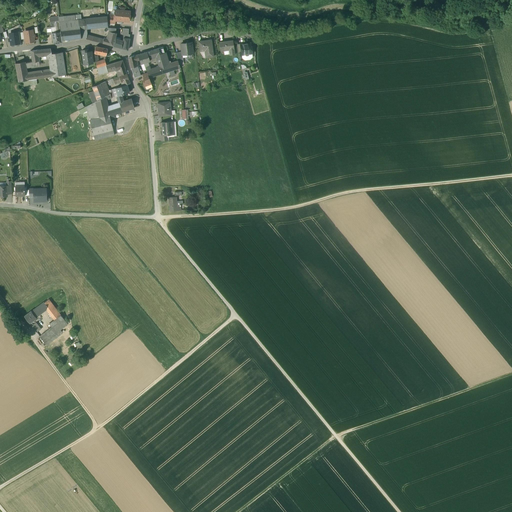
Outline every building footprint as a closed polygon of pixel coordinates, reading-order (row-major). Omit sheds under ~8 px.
[(120,11),(115,11),(115,16),(114,20),(115,21),(129,22),(130,12),(125,11),(120,11)] [(87,20),(81,20),(81,15),(58,17),(61,31),(80,29),(87,28),(87,20)] [(58,17),(49,18),(51,27),(55,26),(59,26),(58,17)] [(107,17),(86,19),(87,20),(87,28),(108,26),(108,24),(108,19),(107,17)] [(51,28),(47,28),(48,35),(52,35),(52,34),(53,33),(53,32),(56,32),(55,26),(51,27),(51,28)] [(109,32),(110,33),(108,40),(108,42),(107,45),(113,47),(115,39),(117,34),(116,33),(116,29),(115,29),(109,28),(108,28),(109,32)] [(61,31),(60,31),(60,33),(62,42),(81,39),(80,29),(61,31)] [(33,31),(24,32),(25,42),(34,41),(33,31)] [(18,33),(9,35),(11,45),(20,43),(18,33)] [(53,33),(52,34),(52,35),(53,44),(61,43),(61,42),(60,33),(53,33)] [(108,40),(104,39),(104,40),(87,36),(86,38),(86,39),(87,40),(107,45),(108,42),(108,40)] [(115,39),(113,47),(122,49),(123,42),(115,39)] [(212,44),(209,44),(208,40),(198,42),(200,52),(205,51),(206,58),(214,57),(212,44)] [(233,41),(219,43),(220,51),(227,50),(227,49),(229,49),(230,56),(235,55),(234,50),(234,49),(233,41)] [(193,54),(192,43),(181,44),(182,52),(182,53),(183,55),(193,54)] [(251,43),(240,44),(241,53),(242,55),(244,55),(246,56),(248,56),(250,54),(252,54),(251,43)] [(108,50),(96,47),(94,53),(98,54),(107,56),(108,50)] [(50,49),(41,50),(43,56),(47,55),(47,59),(50,59),(52,58),(52,57),(52,54),(50,49)] [(160,54),(159,49),(147,53),(149,58),(156,56),(160,67),(166,65),(163,54),(160,54)] [(87,50),(82,51),(84,65),(93,64),(91,52),(88,52),(87,50)] [(37,51),(30,52),(32,63),(39,62),(38,56),(38,55),(37,51)] [(63,53),(54,54),(55,56),(52,57),(52,58),(50,59),(51,71),(48,71),(48,72),(50,78),(66,75),(63,53)] [(147,53),(138,55),(139,60),(141,65),(150,62),(149,58),(147,53)] [(178,61),(171,63),(170,61),(168,62),(165,53),(163,54),(166,65),(168,71),(180,68),(178,62),(178,61)] [(135,56),(128,58),(131,68),(137,67),(136,61),(135,56)] [(123,60),(114,63),(116,69),(118,77),(126,73),(127,73),(125,69),(123,60)] [(19,63),(15,64),(19,82),(28,81),(27,75),(25,62),(19,63)] [(114,63),(106,65),(108,71),(116,69),(114,63)] [(108,71),(106,65),(97,68),(99,75),(108,72),(108,71)] [(160,67),(153,69),(155,76),(168,71),(166,65),(160,67)] [(151,70),(147,71),(149,78),(155,76),(153,69),(151,70)] [(48,72),(31,74),(32,80),(50,78),(48,72)] [(126,73),(119,77),(121,81),(122,83),(123,82),(125,85),(127,85),(130,84),(126,73)] [(147,73),(143,75),(145,81),(143,81),(145,86),(151,84),(147,73)] [(108,91),(105,82),(92,87),(94,91),(98,101),(105,96),(110,94),(109,91),(108,91)] [(125,85),(115,88),(118,96),(122,95),(129,93),(127,85),(125,85)] [(98,101),(94,91),(89,92),(93,103),(95,102),(98,101)] [(131,99),(124,101),(122,95),(118,96),(119,100),(118,100),(120,107),(121,107),(122,112),(134,108),(131,99)] [(106,100),(105,96),(98,101),(95,102),(99,118),(110,115),(109,111),(106,100)] [(93,103),(86,107),(89,120),(99,118),(95,102),(93,103)] [(170,102),(157,103),(159,116),(171,115),(170,102)] [(120,107),(109,111),(110,115),(110,116),(114,115),(122,112),(121,107),(120,107)] [(99,118),(89,120),(95,140),(114,135),(111,120),(110,116),(110,115),(99,118)] [(173,122),(162,123),(162,135),(167,135),(167,133),(174,132),(173,122)] [(25,186),(15,186),(15,196),(25,196),(25,186)] [(34,192),(34,193),(34,198),(34,202),(46,201),(46,189),(41,189),(41,192),(34,192)] [(176,197),(168,197),(169,202),(170,211),(178,211),(177,206),(176,197)] [(53,305),(49,299),(45,303),(49,308),(53,305)] [(45,303),(32,312),(36,318),(46,310),(49,308),(45,303)] [(53,305),(49,308),(46,310),(54,320),(61,315),(53,305)] [(31,311),(24,316),(29,323),(32,322),(33,323),(36,321),(35,319),(36,318),(32,312),(31,311)] [(68,325),(61,315),(54,320),(50,323),(52,327),(39,336),(47,346),(63,333),(61,330),(68,325)] [(37,333),(41,329),(36,323),(32,326),(37,333)]
